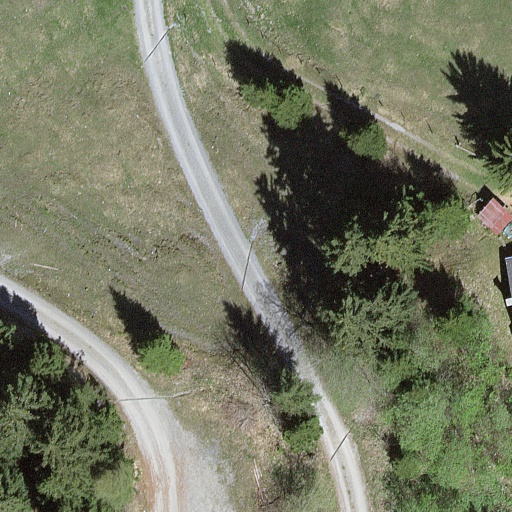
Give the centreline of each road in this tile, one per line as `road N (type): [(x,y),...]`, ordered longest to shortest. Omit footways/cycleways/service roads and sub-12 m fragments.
road 1 (track): [(346,511),(338,431),(195,171),(166,99),(146,0)]
road 2 (track): [(0,291),(65,330),(110,371),(147,426),(166,511)]
